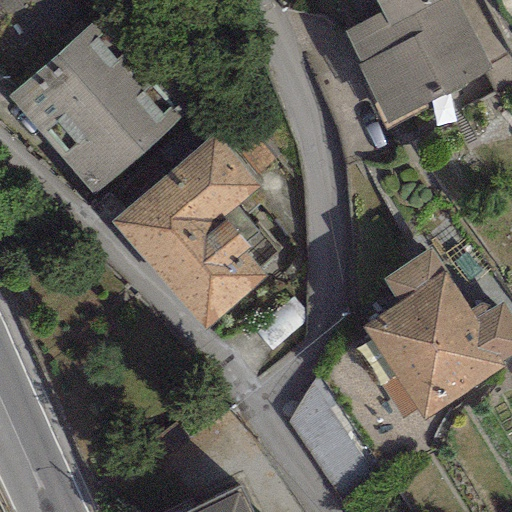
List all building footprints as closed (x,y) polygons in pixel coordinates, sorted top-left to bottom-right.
[(360,0),(370,17),(345,30),(390,117),(494,62),(461,0),(360,0)] [(104,7),(13,90),(100,186),(192,103),(104,7)] [(214,125),(116,212),(210,317),(292,244),(246,192),(261,178),(214,125)] [(401,292),(367,315),(431,408),(511,353),(511,307),(505,297),(488,309),(453,257),(444,263),(431,244),(388,273),(401,292)] [(259,511),(243,476),(167,511),(259,511)]
